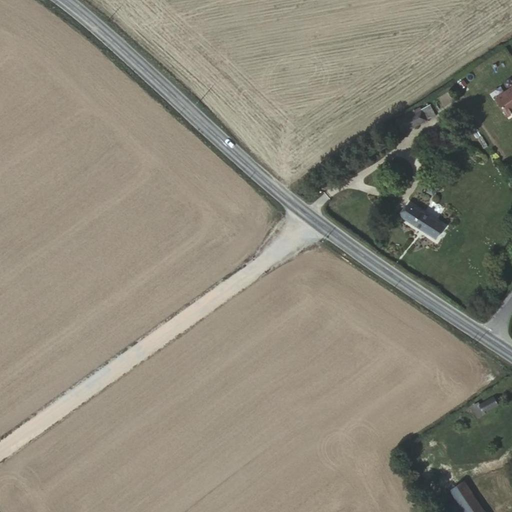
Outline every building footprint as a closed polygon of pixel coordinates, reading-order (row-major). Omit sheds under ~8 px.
[(511,90),(497,100),(509,118),(511,115),(511,90)] [(403,135),(426,120),(421,111),(398,126),(403,135)] [(406,219),(436,240),(445,228),(414,206),(412,210),(408,205),(402,216),(406,219)] [(476,419),(498,407),(493,398),(477,408),(475,405),(470,408),(476,419)] [(467,481),(449,493),(461,511),(482,511),(472,495),(475,493),(467,481)]
